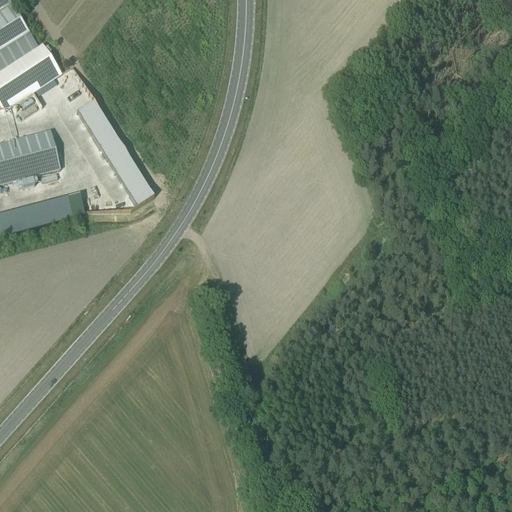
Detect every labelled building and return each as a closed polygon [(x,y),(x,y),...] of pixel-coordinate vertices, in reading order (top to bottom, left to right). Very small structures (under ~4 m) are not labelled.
[(0,0),(0,55),(30,37),(5,0),(0,0)] [(0,73),(0,105),(5,113),(61,76),(42,47),(0,73)] [(91,101),(66,116),(123,207),(148,192),(91,101)] [(0,188),(61,173),(50,133),(0,146),(0,188)] [(0,216),(0,238),(84,218),(79,197),(0,216)]
